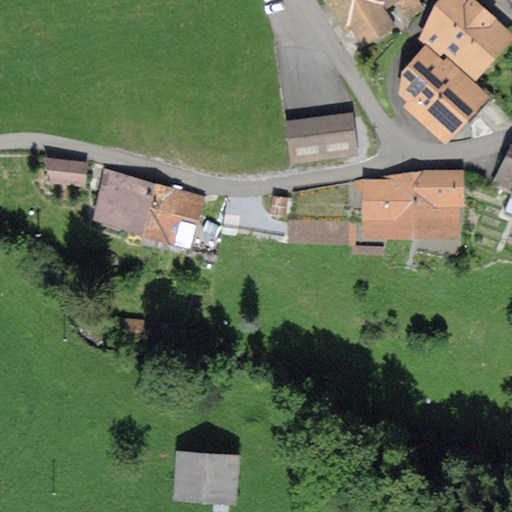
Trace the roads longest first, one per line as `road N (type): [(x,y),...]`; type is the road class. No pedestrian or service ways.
road 1 (residential): [(0,142),(45,141),(245,189),(412,156)]
road 2 (residential): [(307,0),(412,156)]
